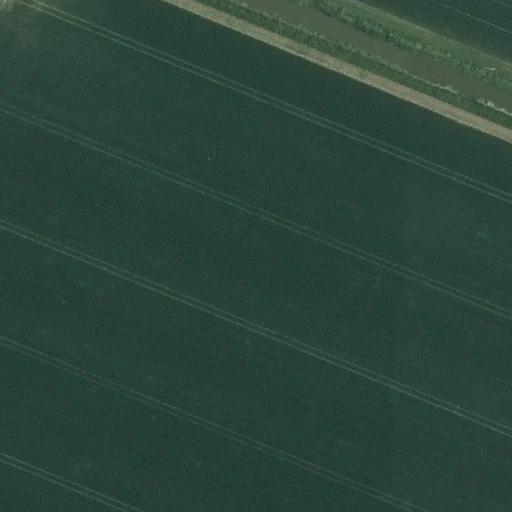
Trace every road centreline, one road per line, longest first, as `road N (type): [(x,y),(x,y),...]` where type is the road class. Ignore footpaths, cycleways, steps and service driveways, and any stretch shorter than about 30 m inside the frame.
road 1 (track): [(181,0),(511,136)]
road 2 (track): [(511,68),(345,0)]
